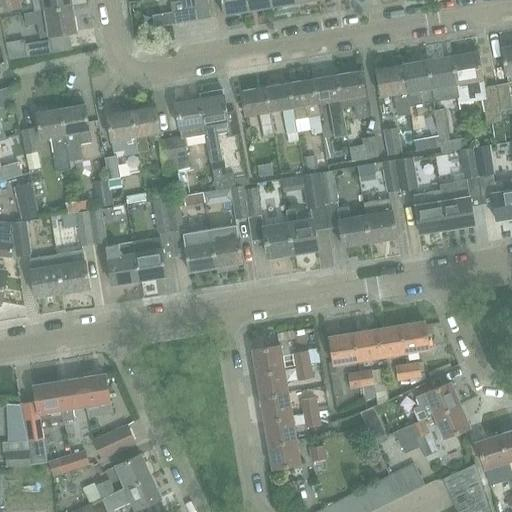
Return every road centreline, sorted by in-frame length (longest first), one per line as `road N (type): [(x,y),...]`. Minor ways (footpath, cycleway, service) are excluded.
road 1 (residential): [(143,74),(511,10)]
road 2 (residential): [(233,315),(436,280)]
road 3 (residential): [(233,315),(254,511)]
road 4 (residential): [(193,511),(110,335)]
road 5 (residential): [(511,387),(483,381),(436,280)]
road 6 (residential): [(110,335),(233,315)]
